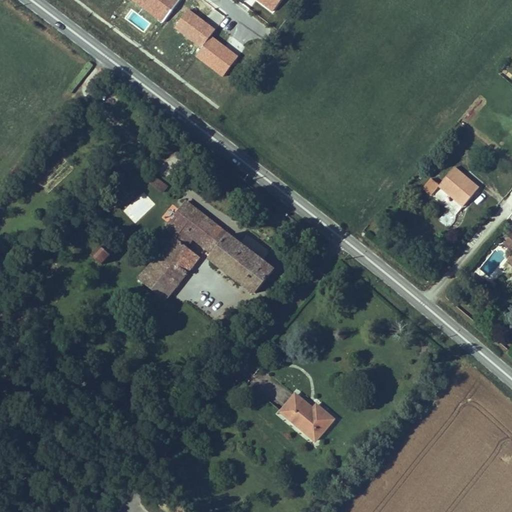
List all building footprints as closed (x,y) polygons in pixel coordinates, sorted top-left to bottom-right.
[(132,0),(162,22),(178,0),(132,0)] [(258,0),(274,11),(282,0),(258,0)] [(215,29),(189,9),(174,28),(201,49),(215,29)] [(201,49),(195,56),(224,79),(240,57),(211,35),(201,49)] [(475,185),(453,165),(441,180),(450,187),(453,184),(466,195),(475,185)] [(433,189),(441,180),(433,171),(424,181),(433,189)] [(142,274),(161,289),(192,250),(183,244),(192,231),(207,242),(203,249),(248,281),(266,255),(178,192),(159,217),(176,230),(142,274)] [(157,228),(153,224),(140,241),(145,245),(157,228)] [(511,225),(501,238),(511,247),(508,252),(511,255),(511,225)] [(104,246),(94,238),(86,247),(96,255),(104,246)] [(480,280),(473,273),(470,271),(465,277),(470,281),(468,283),(473,288),(480,280)] [(278,411),(309,436),(329,413),(313,401),(308,407),(292,394),(278,411)]
